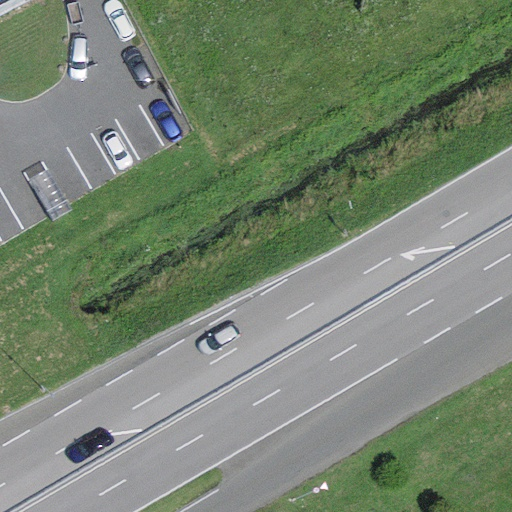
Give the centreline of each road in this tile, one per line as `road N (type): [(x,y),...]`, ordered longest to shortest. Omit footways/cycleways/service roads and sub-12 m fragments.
road 1 (primary): [(511,186),(23,475)]
road 2 (primary): [(84,511),(511,265)]
road 3 (tertiary): [(219,511),(511,322)]
